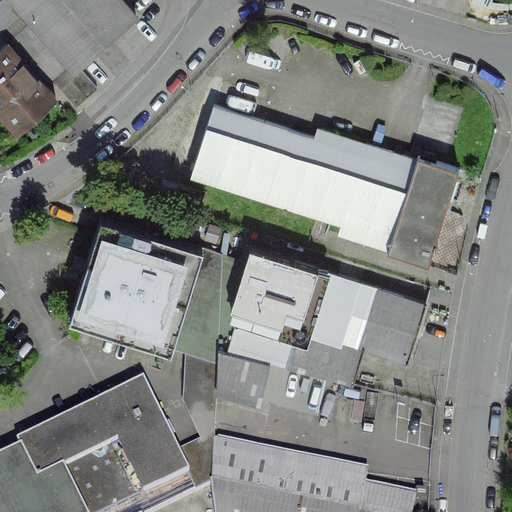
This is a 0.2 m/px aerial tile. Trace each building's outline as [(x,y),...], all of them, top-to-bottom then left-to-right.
[(123,0),(13,0),(32,22),(69,64),(76,72),(138,18),(123,0)] [(69,64),(32,22),(9,43),(31,68),(42,57),(47,63),(44,66),(54,77),(69,64)] [(8,42),(0,49),(0,101),(23,127),(57,97),(31,68),(9,43),(8,42)] [(85,73),(64,91),(83,113),(104,94),(85,73)] [(415,168),(216,105),(194,177),(392,239),(388,250),(431,263),(461,168),(419,155),(415,168)] [(205,248),(103,215),(71,316),(173,349),(173,346),(205,248)] [(429,302),(252,246),(233,306),(242,309),(366,348),(410,362),(429,302)] [(191,352),(219,361),(220,347),(225,254),(205,248),(173,346),(191,352)] [(366,348),(242,309),(229,350),(272,361),(354,383),(366,348)] [(229,350),(220,347),(219,361),(218,388),(262,400),(272,361),(229,350)] [(218,388),(219,361),(191,352),(189,404),(206,439),(216,435),(218,388)] [(189,475),(191,474),(180,453),(148,388),(0,460),(0,511),(52,511),(39,484),(65,471),(119,445),(145,496),(189,475)] [(213,483),(215,483),(216,442),(216,435),(206,439),(180,453),(191,474),(189,475),(197,492),(213,483)] [(369,473),(216,442),(215,483),(213,483),(216,511),(412,511),(416,497),(367,486),(369,473)] [(85,511),(65,471),(39,484),(52,511),(85,511)]
